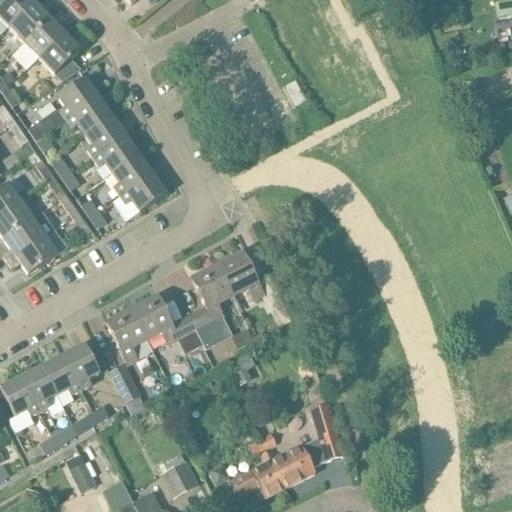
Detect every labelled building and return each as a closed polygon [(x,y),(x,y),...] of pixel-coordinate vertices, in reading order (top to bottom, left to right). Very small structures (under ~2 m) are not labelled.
[(8,0),(0,8),(0,24),(6,31),(38,1),(37,0),(27,0),(26,2),(23,0),(8,0)] [(121,0),(129,10),(141,0),(142,0),(149,9),(160,0),(121,0)] [(286,0),(292,10),(310,0),(286,0)] [(330,0),(310,0),(292,10),(302,29),(336,11),(330,0)] [(511,0),(497,2),(499,21),(511,18),(511,0)] [(38,1),(6,31),(22,47),(47,22),(38,12),(44,7),(38,1)] [(212,11),(179,34),(189,49),(222,26),(212,11)] [(336,11),(302,29),(312,48),(346,30),(336,11)] [(47,22),(22,47),(22,48),(15,56),(29,70),(37,62),(68,31),(62,26),(57,32),(47,22)] [(222,26),(189,49),(199,63),(232,40),(222,26)] [(346,30),(312,48),(322,68),(326,66),(326,65),(356,49),(356,48),(346,30)] [(75,37),(71,34),(68,31),(37,62),(52,79),(77,55),(68,43),(75,37)] [(232,40),(199,63),(209,77),(242,54),(232,40)] [(356,49),(326,65),(326,66),(337,87),(372,69),(360,46),(356,48),(356,49)] [(242,54),(209,77),(218,90),(251,67),(242,54)] [(251,67),(218,90),(228,104),(261,81),(251,67)] [(372,69),(337,87),(349,111),(384,93),(372,69)] [(0,91),(4,88),(5,89),(13,84),(8,75),(0,80),(0,91)] [(261,81),(228,104),(238,119),(271,96),(261,81)] [(36,146),(41,142),(45,139),(64,126),(95,105),(87,94),(89,93),(83,84),(56,102),(63,112),(59,115),(57,113),(27,134),(36,146)] [(294,84),(282,90),(293,112),(306,106),(294,84)] [(4,88),(0,91),(0,95),(16,118),(23,114),(5,89),(4,88)] [(95,105),(64,126),(70,134),(75,130),(83,141),(110,122),(103,112),(101,114),(95,105)] [(2,109),(0,110),(0,120),(8,131),(14,127),(2,109)] [(281,119),(270,125),(274,132),(285,126),(281,119)] [(110,122),(83,141),(89,151),(84,154),(90,164),(121,142),(114,132),(116,131),(110,122)] [(270,125),(260,130),(263,137),(274,132),(270,125)] [(285,126),(274,132),(278,139),(288,133),(285,126)] [(14,127),(8,131),(21,150),(27,145),(14,127)] [(260,130),(249,136),(253,143),(263,137),(260,130)] [(274,132),(263,137),(267,144),(278,139),(274,132)] [(263,137),(253,143),(257,150),(267,144),(263,137)] [(41,142),(36,146),(44,157),(53,150),(45,139),(41,142)] [(121,142),(90,164),(96,172),(102,169),(109,179),(136,160),(129,150),(127,152),(121,142)] [(406,177),(381,194),(395,215),(429,193),(416,173),(428,165),(421,153),(400,167),(406,177)] [(58,158),(48,164),(62,184),(71,177),(58,158)] [(136,160),(109,179),(116,189),(111,192),(117,201),(147,180),(140,170),(142,169),(136,160)] [(41,164),(34,169),(46,186),(53,182),(41,164)] [(71,177),(62,184),(70,195),(80,188),(71,177)] [(147,180),(117,201),(123,210),(129,206),(135,216),(163,198),(156,188),(153,190),(147,180)] [(53,182),(46,186),(58,204),(65,199),(53,182)] [(0,218),(18,206),(19,207),(28,200),(23,193),(14,200),(6,189),(0,193),(0,218)] [(429,193),(395,215),(409,236),(434,219),(441,230),(462,216),(454,204),(442,212),(429,193)] [(65,199),(58,204),(71,222),(78,217),(65,199)] [(89,203),(80,210),(88,221),(97,215),(89,203)] [(18,206),(0,218),(0,243),(1,244),(30,224),(19,207),(18,206)] [(97,215),(88,221),(96,233),(106,226),(97,215)] [(78,217),(71,222),(84,240),(91,236),(78,217)] [(30,224),(1,244),(9,256),(1,261),(5,268),(42,242),(30,224)] [(450,250),(422,261),(432,285),(469,269),(460,247),(474,241),(469,229),(445,238),(450,250)] [(42,242),(5,268),(10,275),(18,269),(26,280),(55,260),(42,242)] [(240,260),(214,272),(229,302),(246,294),(251,305),(260,300),(240,260)] [(469,269),(432,285),(442,308),(469,296),(474,308),(498,298),(492,285),(478,291),(469,269)] [(204,314),(187,323),(201,351),(203,351),(205,354),(231,340),(220,322),(216,309),(229,302),(214,272),(189,285),(204,314)] [(289,309),(274,276),(257,284),(274,316),(289,309)] [(155,303),(129,316),(145,346),(161,338),(167,349),(176,345),(183,360),(201,351),(187,323),(169,332),(155,303)] [(480,329),(451,336),(457,361),(496,351),(491,328),(505,324),(502,311),(477,317),(480,329)] [(150,356),(145,346),(129,316),(104,329),(125,370),(137,364),(136,363),(140,363),(147,359),(148,357),(150,356)] [(73,359),(65,363),(81,396),(89,391),(86,385),(96,380),(82,351),(71,356),(73,359)] [(496,351),(457,361),(463,382),(502,372),(496,351)] [(50,367),(42,371),(57,401),(68,395),(70,401),(81,396),(65,363),(52,370),(50,367)] [(140,400),(124,369),(107,377),(123,409),(140,400)] [(31,380),(22,384),(38,416),(47,412),(48,411),(45,406),(57,401),(42,371),(30,377),(31,380)] [(502,372),(463,382),(469,406),(498,398),(501,411),(511,407),(511,393),(508,394),(502,372)] [(9,387),(0,391),(0,393),(13,421),(26,414),(29,420),(38,416),(22,384),(10,390),(9,387)] [(327,408),(309,413),(317,441),(324,465),(325,465),(342,460),(328,413),(327,408)] [(101,410),(91,416),(96,427),(98,426),(102,433),(112,427),(108,420),(101,410)] [(91,416),(71,428),(76,439),(96,427),(91,416)] [(493,419),(483,422),(486,433),(496,431),(493,419)] [(483,422),(473,424),(476,436),(486,433),(483,422)] [(48,437),(50,441),(56,452),(76,439),(71,428),(61,434),(59,431),(48,437)] [(271,437),(259,443),(264,453),(275,447),(271,437)] [(38,448),(44,458),(56,452),(50,441),(38,448)] [(274,463),(270,465),(273,471),(283,493),(301,484),(314,477),(311,471),(322,466),(324,465),(317,441),(301,450),(275,462),(274,463)] [(259,443),(247,449),(252,459),(264,453),(259,443)] [(264,468),(228,486),(238,504),(254,496),(258,502),(261,501),(262,503),(281,494),(283,493),(273,471),(270,465),(274,463),(272,457),(270,453),(265,456),(260,458),(265,467),(264,468)] [(64,465),(80,497),(95,490),(79,457),(64,465)] [(511,461),(496,467),(507,504),(511,502),(511,461)] [(163,477),(159,479),(172,504),(198,490),(185,466),(184,466),(163,477)] [(496,467),(474,473),(485,510),(485,511),(507,504),(496,467)] [(121,485),(101,495),(106,505),(109,511),(123,511),(132,508),(131,506),(121,485)] [(132,506),(131,506),(132,508),(133,511),(159,511),(151,496),(132,506)]
